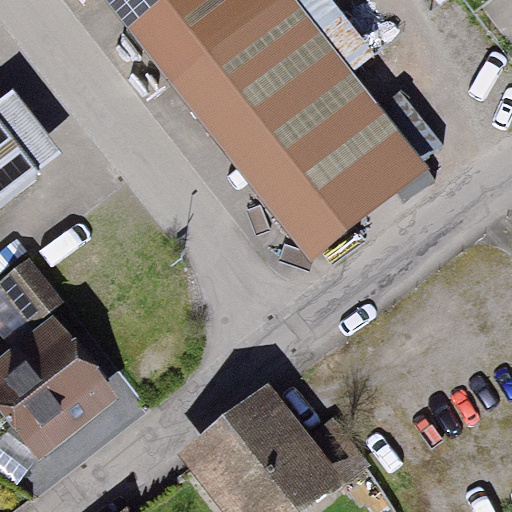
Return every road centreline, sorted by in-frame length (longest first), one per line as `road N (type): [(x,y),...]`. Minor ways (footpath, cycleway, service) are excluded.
road 1 (residential): [(0,17),(255,339)]
road 2 (residential): [(255,339),(511,147)]
road 3 (residential): [(46,511),(255,339)]
